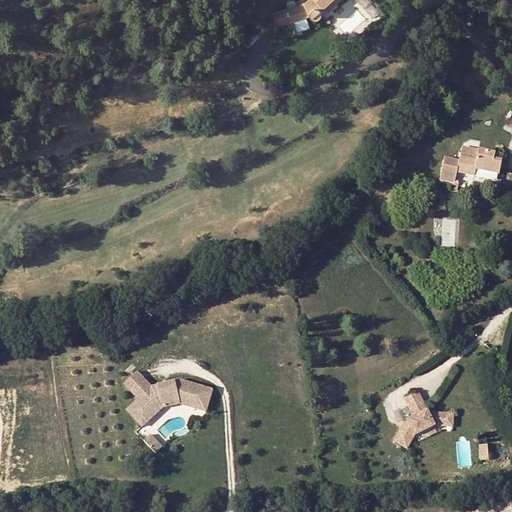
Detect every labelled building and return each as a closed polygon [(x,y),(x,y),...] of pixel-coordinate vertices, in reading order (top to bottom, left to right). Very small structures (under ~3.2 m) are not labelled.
[(272,10),(276,23),(306,14),(312,16),(313,17),(316,18),(319,18),(322,14),(324,7),(331,0),(304,0),(287,5),(272,10)] [(360,3),(373,17),(380,11),(370,0),(354,0),(360,3)] [(443,155),(439,176),(454,178),(454,174),(456,167),(471,170),(473,164),(480,165),(497,168),(498,168),(501,154),(491,153),(492,147),(475,144),(474,147),(461,144),(460,150),(458,149),(456,157),(443,155)] [(480,165),(480,170),(496,173),(497,168),(480,165)] [(454,174),(454,178),(453,182),(466,184),(468,177),(454,174)] [(125,384),(134,393),(146,382),(137,372),(125,384)] [(140,399),(134,404),(148,420),(154,414),(162,407),(180,403),(197,408),(203,388),(180,381),(152,387),(146,382),(134,393),(140,399)] [(203,388),(197,408),(205,410),(211,390),(203,388)] [(447,427),(447,414),(433,413),(429,415),(419,392),(405,398),(413,417),(407,420),(407,421),(404,423),(394,440),(407,448),(414,436),(434,426),(447,427)] [(134,404),(128,410),(142,426),(148,420),(134,404)] [(164,449),(152,437),(145,443),(156,455),(164,449)] [(473,465),(471,439),(457,440),(459,466),(473,465)] [(479,446),(481,461),(489,460),(487,446),(479,446)]
